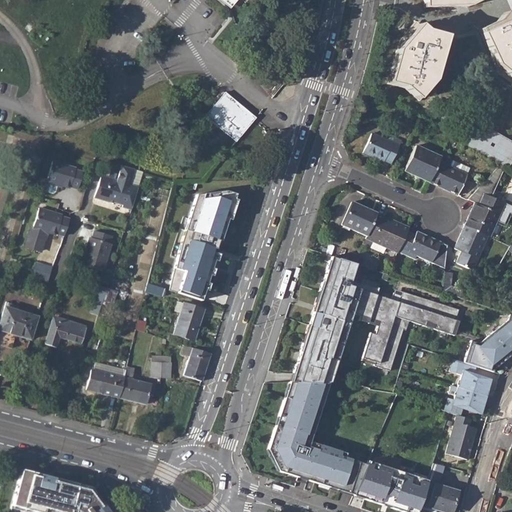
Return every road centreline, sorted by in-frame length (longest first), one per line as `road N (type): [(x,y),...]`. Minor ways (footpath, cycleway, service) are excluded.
road 1 (secondary): [(339,0),(307,121),(208,412),(185,457)]
road 2 (secondary): [(223,471),(321,161)]
road 3 (tertiary): [(177,460),(0,415)]
road 4 (tertiary): [(0,439),(109,470),(160,500)]
road 5 (secondary): [(321,161),(364,0)]
road 6 (track): [(0,269),(54,144)]
road 7 (residential): [(321,161),(444,219)]
